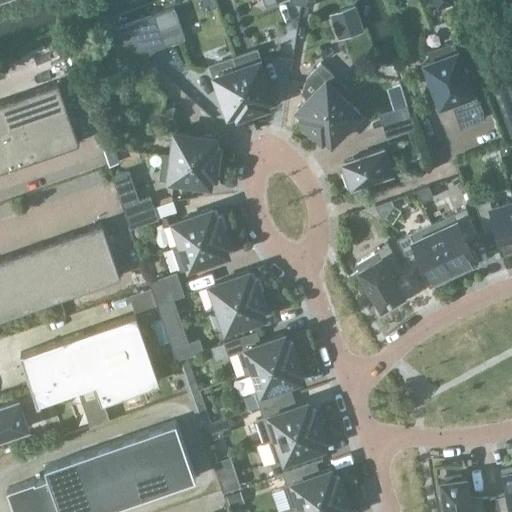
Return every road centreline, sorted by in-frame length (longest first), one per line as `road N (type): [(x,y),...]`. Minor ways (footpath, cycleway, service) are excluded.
road 1 (residential): [(255,212),(256,160),(285,157),(311,189),(316,214),(316,238),(303,257)]
road 2 (residential): [(346,384),(451,312),(511,285)]
road 3 (residential): [(365,438),(511,430)]
road 4 (residential): [(346,384),(303,257)]
